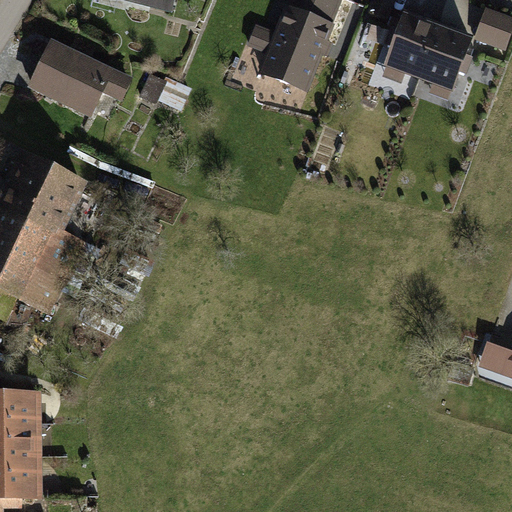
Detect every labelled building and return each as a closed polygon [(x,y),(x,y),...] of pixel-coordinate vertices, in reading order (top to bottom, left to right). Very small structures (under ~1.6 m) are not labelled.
[(178,0),(118,0),(175,14),(178,0)] [(344,0),(279,0),(275,9),(283,12),(275,32),(256,24),(247,48),(266,56),(258,75),(307,94),(323,55),(328,57),(332,46),(327,43),(344,0)] [(398,0),(373,0),(367,14),(388,23),(398,0)] [(511,37),(511,19),(487,11),(476,41),(507,52),(511,37)] [(473,40),(403,17),(385,69),(455,93),(473,40)] [(133,80),(51,42),(28,92),(91,121),(103,94),(122,103),(133,80)] [(173,77),(166,100),(188,108),(196,85),(173,77)] [(88,179),(20,146),(0,186),(0,319),(22,331),(33,308),(50,317),(87,242),(63,230),(88,179)] [(511,356),(488,349),(480,373),(511,383),(511,356)] [(480,361),(461,354),(449,383),(468,391),(480,361)] [(40,391),(0,391),(0,511),(4,511),(5,501),(44,500),(40,391)]
